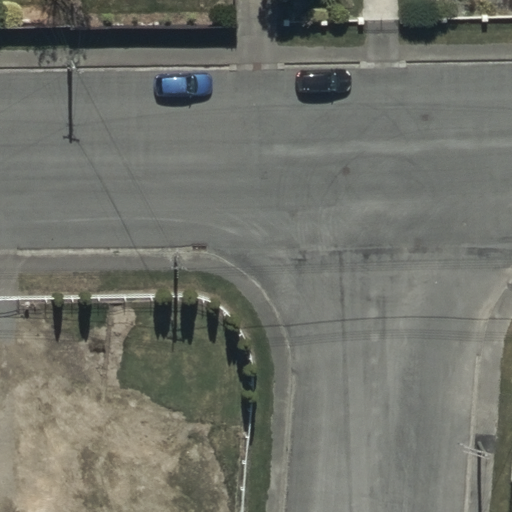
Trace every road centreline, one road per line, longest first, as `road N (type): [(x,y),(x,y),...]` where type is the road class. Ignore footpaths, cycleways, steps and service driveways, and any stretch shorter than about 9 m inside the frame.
road 1 (residential): [(0,158),(380,153)]
road 2 (residential): [(380,153),(390,327),(376,511)]
road 3 (residential): [(380,153),(511,145)]
